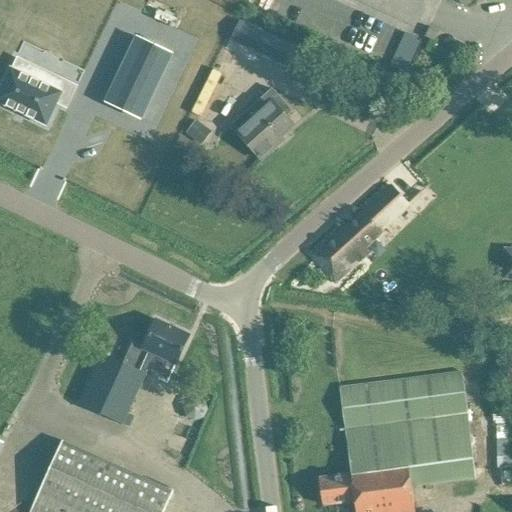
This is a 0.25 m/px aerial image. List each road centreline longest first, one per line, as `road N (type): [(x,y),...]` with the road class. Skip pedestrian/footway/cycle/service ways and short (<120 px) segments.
road 1 (unclassified): [(243,303),(271,261),(511,56)]
road 2 (unclassified): [(243,303),(195,289),(0,196)]
road 3 (unclassified): [(272,511),(243,303)]
